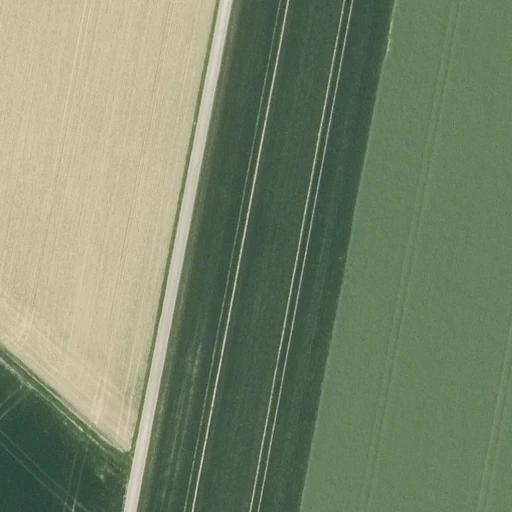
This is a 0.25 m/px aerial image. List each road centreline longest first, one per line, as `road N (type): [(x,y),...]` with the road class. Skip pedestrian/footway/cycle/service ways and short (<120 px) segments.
road 1 (track): [(129,511),(226,0)]
road 2 (track): [(0,359),(136,477)]
